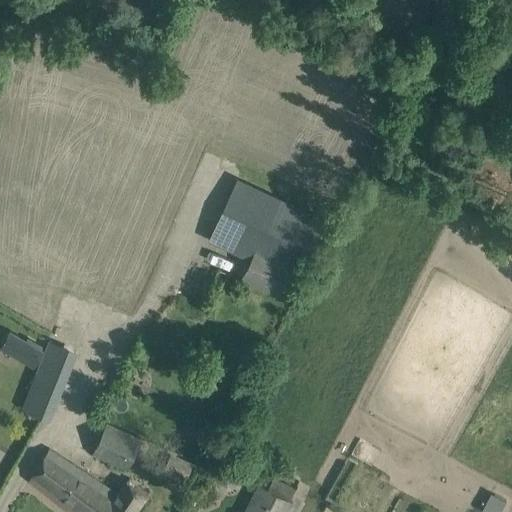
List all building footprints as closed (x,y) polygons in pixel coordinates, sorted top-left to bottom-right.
[(241,280),(286,301),(325,221),(237,179),(209,239),(251,258),(241,280)] [(27,340),(17,357),(36,368),(46,351),(27,340)] [(23,408),(47,418),(75,351),(50,341),(23,408)] [(208,377),(193,384),(200,398),(215,390),(208,377)] [(93,453),(128,469),(142,438),(107,422),(93,453)] [(28,480),(68,511),(133,511),(146,494),(126,480),(117,493),(49,448),(28,480)] [(171,453),(163,472),(185,483),(194,463),(171,453)] [(326,499),(353,511),(375,511),(393,475),(347,454),(326,499)] [(273,476),(267,489),(258,484),(243,511),(286,511),(292,502),(289,501),(296,488),(273,476)]
